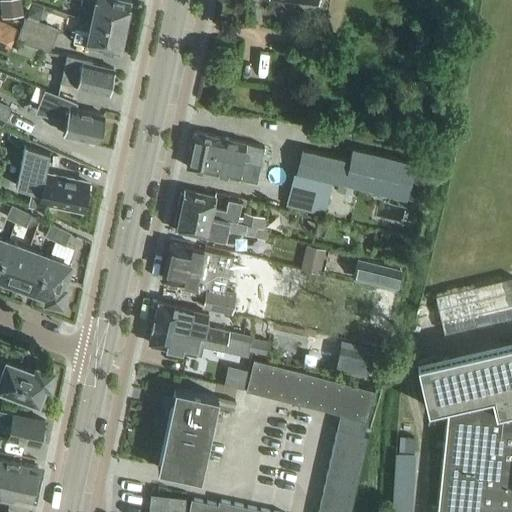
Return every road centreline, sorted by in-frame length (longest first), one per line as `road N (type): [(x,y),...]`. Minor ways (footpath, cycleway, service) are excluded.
road 1 (tertiary): [(101,360),(178,0)]
road 2 (tertiary): [(69,511),(101,360)]
